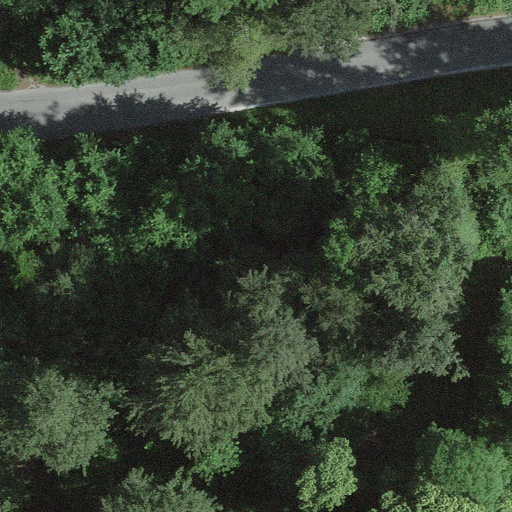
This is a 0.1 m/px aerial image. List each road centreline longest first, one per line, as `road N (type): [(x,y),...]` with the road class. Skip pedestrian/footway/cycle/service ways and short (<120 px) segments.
road 1 (unclassified): [(511,40),(237,87),(0,116)]
road 2 (unknown): [(161,97),(192,131),(244,141),(511,134)]
